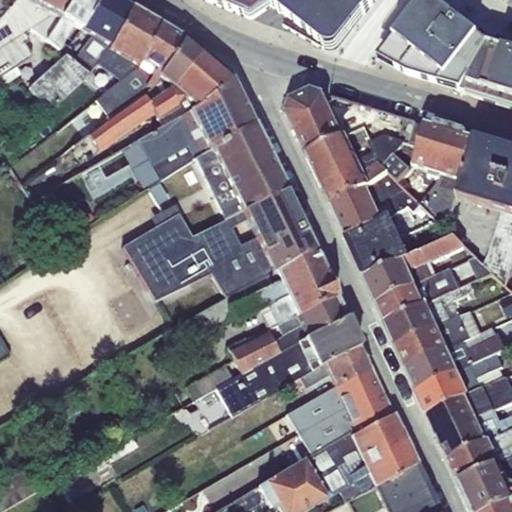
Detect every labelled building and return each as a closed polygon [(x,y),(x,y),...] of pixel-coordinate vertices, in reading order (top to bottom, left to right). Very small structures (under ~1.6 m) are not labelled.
[(69,0),(0,0),(0,87),(19,75),(14,68),(31,58),(23,46),(28,41),(23,35),(29,31),(44,41),(69,0)] [(97,0),(79,29),(78,30),(89,37),(71,63),(63,57),(30,90),(49,115),(88,76),(96,66),(106,52),(131,9),(129,7),(128,8),(114,0),(97,0)] [(97,0),(69,0),(44,41),(58,52),(74,26),(79,29),(97,0)] [(203,0),(210,3),(249,19),(251,19),(252,19),(254,18),(271,7),(288,20),(283,26),(323,50),(355,9),(364,16),(376,0),(203,0)] [(460,93),(487,48),(428,0),(424,0),(384,53),(402,62),(395,71),(409,78),(440,87),(442,84),(460,93)] [(106,52),(96,66),(119,82),(138,67),(159,25),(131,9),(106,52)] [(355,9),(323,50),(325,51),(327,52),(329,52),(331,52),(334,51),(336,50),(338,49),(364,16),(355,9)] [(109,121),(141,97),(183,40),(180,38),(180,39),(161,28),(161,27),(159,25),(138,67),(119,82),(94,103),(109,121)] [(147,104),(172,87),(199,54),(183,40),(141,97),(147,104)] [(511,55),(487,48),(460,93),(497,104),(511,108),(511,55)] [(378,61),(395,71),(402,62),(384,53),(378,61)] [(182,99),(192,107),(229,79),(199,54),(172,87),(147,104),(141,97),(109,121),(87,138),(99,154),(152,115),(158,123),(179,110),(177,107),(182,99)] [(137,142),(160,181),(193,161),(252,125),(229,79),(192,107),(187,112),(137,142)] [(281,113),(286,114),(290,103),(312,93),(323,96),(324,92),(309,88),(286,98),(281,113)] [(306,157),(345,139),(346,141),(364,132),(372,147),(386,141),(409,148),(416,125),(333,100),(326,103),(323,96),(312,93),(290,103),(286,114),(306,157)] [(193,161),(223,222),(284,192),(252,125),(193,161)] [(345,139),(306,157),(322,192),(343,182),(344,186),(378,166),(388,176),(398,186),(413,169),(428,174),(427,178),(437,181),(435,187),(421,207),(440,226),(453,213),(456,200),(474,143),(416,125),(409,148),(386,141),(372,147),(364,132),(346,141),(345,139)] [(491,148),(474,143),(456,200),(474,205),(491,148)] [(511,154),(491,148),(474,205),(502,214),(488,256),(483,267),(492,275),(506,289),(511,270),(511,154)] [(343,182),(322,192),(331,208),(366,192),(388,176),(378,166),(344,186),(343,182)] [(103,167),(88,174),(97,190),(111,183),(103,167)] [(366,192),(331,208),(345,240),(383,223),(377,209),(388,204),(395,218),(408,208),(414,214),(421,207),(398,186),(388,176),(366,192)] [(153,302),(180,290),(208,273),(224,300),(313,251),(284,192),(223,222),(191,239),(180,220),(182,218),(174,205),(151,219),(156,228),(122,249),(153,302)] [(383,223),(345,240),(346,241),(348,240),(350,246),(356,245),(361,256),(399,239),(390,220),(383,223)] [(399,239),(361,256),(366,268),(362,272),(365,278),(363,278),(364,281),(409,260),(399,239)] [(364,281),(376,307),(434,280),(428,266),(464,249),(454,240),(409,260),(364,281)] [(257,312),(267,330),(275,326),(336,298),(313,251),(224,300),(162,335),(173,354),(257,312)] [(478,282),(492,275),(483,267),(477,261),(469,264),(478,282)] [(450,273),(434,280),(376,307),(385,325),(459,291),(450,273)] [(471,285),(459,291),(385,325),(395,348),(460,319),(454,305),(470,296),(469,296),(475,293),(471,285)] [(283,388),(321,366),(359,347),(358,345),(356,346),(345,322),(347,321),(345,318),(343,318),(337,304),(336,305),(335,301),(337,300),(336,298),(275,326),(281,337),(272,343),(265,331),(226,350),(240,376),(231,380),(214,390),(229,418),(283,388)] [(471,314),(460,319),(395,348),(406,371),(481,336),(471,314)] [(494,331),(481,336),(406,371),(416,393),(497,356),(506,352),(498,335),(496,336),(494,331)] [(0,360),(8,356),(0,342),(0,360)] [(332,388),(370,370),(359,347),(321,366),(283,388),(289,397),(303,389),(304,391),(327,378),(332,388)] [(416,393),(427,416),(504,381),(499,371),(503,369),(497,356),(416,393)] [(185,388),(193,402),(214,390),(231,380),(223,366),(185,388)] [(297,434),(380,393),(370,370),(332,388),(285,415),(297,434)] [(427,416),(437,439),(495,412),(511,404),(511,390),(507,379),(504,381),(427,416)] [(297,434),(311,456),(347,435),(391,417),(380,393),(297,434)] [(495,412),(437,439),(447,461),(511,431),(511,417),(500,423),(495,412)] [(307,511),(338,494),(342,501),(372,488),(415,466),(407,450),(406,450),(397,440),(393,432),(391,419),(392,418),(391,417),(347,435),(311,456),(216,511),(247,511),(261,504),(259,501),(262,499),(269,510),(275,506),(278,511),(307,511)] [(458,485),(511,457),(511,431),(447,461),(458,485)] [(130,438),(107,451),(113,462),(137,448),(130,438)] [(511,457),(458,485),(470,511),(495,511),(511,504),(511,457)] [(437,511),(415,466),(372,488),(383,511),(437,511)] [(0,482),(0,511),(1,511),(40,490),(27,468),(0,482)]
